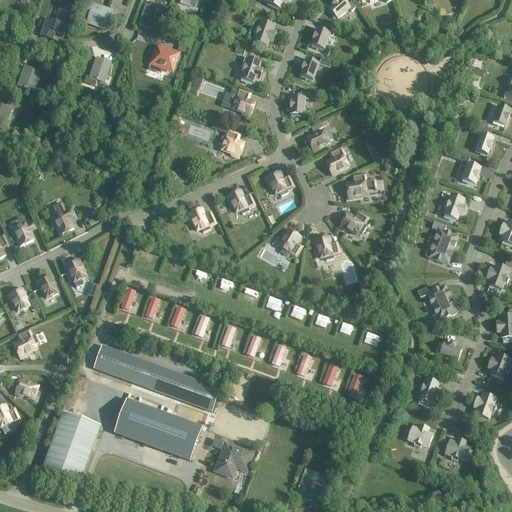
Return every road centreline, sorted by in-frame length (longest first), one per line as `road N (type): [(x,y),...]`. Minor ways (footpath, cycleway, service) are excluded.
road 1 (unclassified): [(0,282),(121,221),(181,209),(284,156)]
road 2 (unclassified): [(452,420),(476,357),(468,269),(511,167)]
road 3 (unclassified): [(14,501),(60,382),(58,366),(0,366)]
road 4 (unclassified): [(284,156),(273,114),(276,87),(317,0)]
